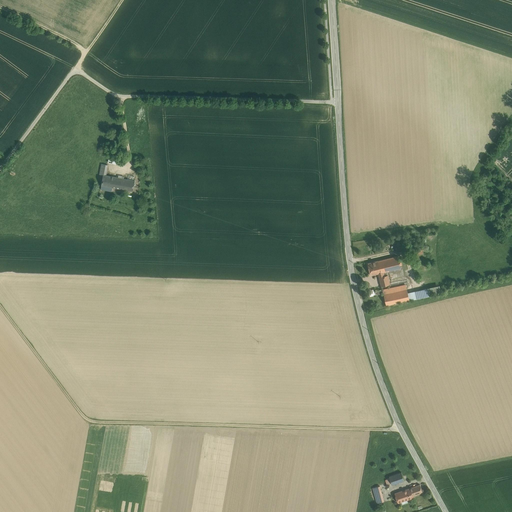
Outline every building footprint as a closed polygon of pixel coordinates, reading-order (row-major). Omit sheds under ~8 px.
[(105,175),(100,174),(98,184),(101,185),(112,187),(113,182),(121,184),(122,178),(105,175)] [(135,180),(122,178),(121,184),(113,182),(112,187),(124,189),(133,191),(135,180)] [(398,256),(377,261),(380,273),(383,272),(387,271),(400,268),(400,264),(402,263),(401,259),(399,260),(398,256)] [(377,261),(368,263),(371,275),(378,273),(380,273),(377,261)] [(384,275),(383,272),(380,273),(378,273),(381,286),(390,284),(387,274),(384,275)] [(406,285),(382,290),(383,293),(383,294),(407,289),(406,285)] [(428,288),(408,293),(409,300),(429,296),(428,288)] [(407,289),(383,294),(386,305),(409,300),(408,293),(407,289)] [(401,472),(389,476),(390,478),(391,483),(392,484),(404,480),(401,472)] [(420,484),(410,488),(412,495),(422,492),(420,484)] [(410,488),(395,493),(398,502),(413,497),(412,495),(410,488)] [(381,490),(374,491),(377,503),(384,501),(381,490)]
